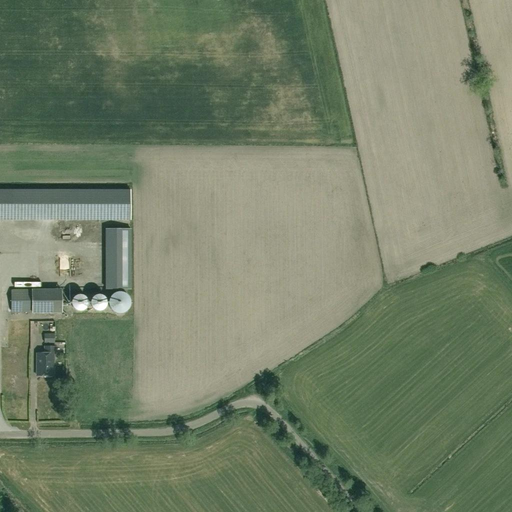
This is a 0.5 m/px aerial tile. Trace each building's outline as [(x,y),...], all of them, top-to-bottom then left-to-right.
[(181,38),(180,18),(167,19),(169,39),(181,38)] [(0,220),(33,220),(130,220),(130,190),(13,190),(0,189),(0,220)] [(105,222),(106,282),(130,282),(129,222),(105,222)] [(11,313),(33,313),(33,289),(11,289),(11,313)] [(113,294),(112,295),(111,296),(110,297),(109,299),(109,300),(109,301),(108,303),(108,304),(109,306),(109,307),(110,308),(110,310),(111,311),(112,312),(114,312),(115,313),(116,314),(118,314),(119,314),(121,314),(122,314),(123,313),(125,312),(126,312),(127,311),(128,310),(129,308),(129,307),(130,306),(130,304),(130,303),(130,301),(130,300),(129,299),(128,297),(128,296),(127,295),(125,294),(124,293),(123,293),(121,293),(120,292),(119,292),(117,293),(116,293),(114,293),(113,294)] [(75,297),(74,298),(73,299),(72,300),(72,301),(72,302),(72,304),(72,305),(72,306),(73,307),(74,308),(75,309),(76,310),(77,310),(78,311),(80,311),(81,311),(82,310),(83,310),(85,309),(85,308),(86,307),(87,306),(87,305),(88,304),(88,302),(87,301),(87,300),(86,299),(85,298),(84,297),(83,296),(82,295),(81,295),(80,295),(78,295),(77,295),(76,296),(75,297)] [(95,296),(94,296),(93,298),(92,299),(91,301),(91,302),(91,303),(91,304),(91,305),(92,307),(92,308),(93,309),(94,310),(95,310),(96,311),(97,311),(98,311),(99,311),(100,311),(102,310),(103,310),(104,309),(104,308),(105,307),(106,305),(106,304),(106,303),(106,302),(106,301),(105,299),(105,298),(104,297),(102,296),(101,295),(100,295),(98,295),(97,295),(96,295),(95,296)] [(54,344),(54,334),(44,334),(44,344),(54,344)] [(55,355),(55,347),(44,347),(44,354),(37,354),(37,376),(53,376),(54,355),(55,355)]
